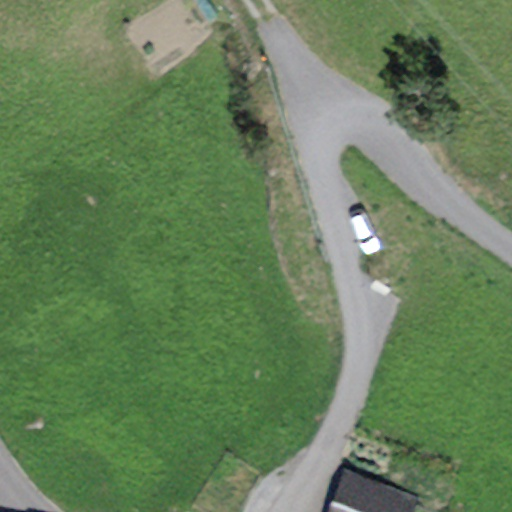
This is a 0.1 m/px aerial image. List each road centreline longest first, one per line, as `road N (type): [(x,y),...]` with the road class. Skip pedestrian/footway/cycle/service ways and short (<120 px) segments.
road 1 (residential): [(511,250),(455,211),(344,110),(317,101),(308,117),(352,353),(325,435),(284,511)]
road 2 (track): [(233,0),(308,117)]
